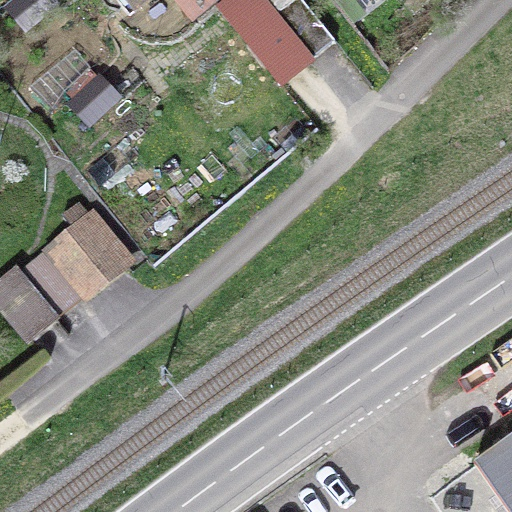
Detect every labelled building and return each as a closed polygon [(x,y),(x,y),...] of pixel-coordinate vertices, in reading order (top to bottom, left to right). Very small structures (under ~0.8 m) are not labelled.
[(49,0),(20,0),(6,11),(26,36),(58,10),(49,0)] [(175,0),(194,22),(222,0),(128,0),(138,11),(151,0),(175,0)] [(299,0),(260,0),(312,64),(336,45),(299,0)] [(99,78),(68,105),(88,129),(119,101),(99,78)] [(75,236),(21,280),(55,323),(125,266),(79,207),(63,220),(75,236)] [(0,292),(0,326),(20,353),(49,332),(13,283),(0,292)] [(511,511),(511,439),(470,470),(500,511),(511,511)]
